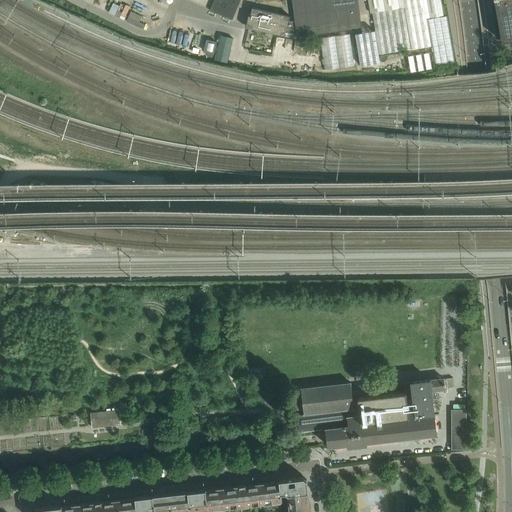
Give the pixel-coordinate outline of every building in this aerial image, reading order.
[(240,0),(214,0),(210,11),(233,20),(240,0)] [(251,16),(248,26),(256,27),(287,34),(289,34),(290,35),(291,35),(292,35),(294,35),(295,35),(296,35),(297,35),(299,35),(359,27),(355,0),(294,0),(297,22),(296,22),(295,22),(294,22),(293,22),(292,22),(291,21),(290,21),(291,16),(282,14),(252,8),(251,16)] [(375,30),(355,33),(359,58),(367,57),(432,47),(427,19),(427,17),(444,14),(441,0),(368,0),(370,13),(372,13),(375,30)] [(511,0),(494,0),(502,41),(502,42),(511,40),(511,0)] [(114,3),(109,12),(115,15),(119,6),(114,3)] [(139,22),(142,16),(131,11),(127,21),(144,29),(146,25),(139,22)] [(444,16),(427,19),(432,47),(435,65),(454,62),(446,15),(444,16)] [(245,53),(251,29),(246,28),(241,52),(245,53)] [(221,34),(216,56),(228,59),(234,37),(221,34)] [(355,67),(350,34),(320,38),(325,71),(355,67)] [(205,50),(214,51),(215,42),(207,41),(205,50)] [(434,415),(432,391),(445,389),(444,378),(430,380),(411,382),(405,383),(406,392),(358,398),(358,400),(353,401),(351,383),(301,388),(301,390),(296,391),(296,396),(295,396),(297,414),(294,414),(296,431),(326,427),(328,446),(348,444),(348,447),(367,444),(367,441),(437,433),(435,415),(434,415)] [(120,409),(91,413),(93,428),(121,425),(120,409)] [(453,410),(453,450),(468,450),(468,410),(453,410)] [(279,480),(279,481),(280,491),(286,490),(286,493),(289,495),(309,493),(307,480),(304,477),(279,480)] [(279,481),(262,483),(265,503),(265,504),(280,502),(281,501),(281,493),(280,491),(279,481)] [(240,486),(223,488),(226,507),(265,503),(262,483),(245,485),(240,485),(240,486)] [(206,490),(209,509),(209,511),(226,509),(226,507),(223,488),(206,490)] [(206,489),(189,491),(191,511),(209,509),(206,490),(206,489)] [(189,491),(171,493),(173,511),(186,511),(191,511),(189,491)] [(173,511),(171,493),(153,495),(154,511),(173,511)] [(309,493),(289,495),(288,496),(290,511),(310,509),(309,493)] [(154,511),(153,495),(136,497),(137,511),(154,511)] [(135,498),(118,500),(119,511),(137,511),(136,497),(135,497),(135,498)] [(96,503),(80,504),(80,511),(119,511),(118,500),(102,502),(102,501),(96,502),(96,503)]
